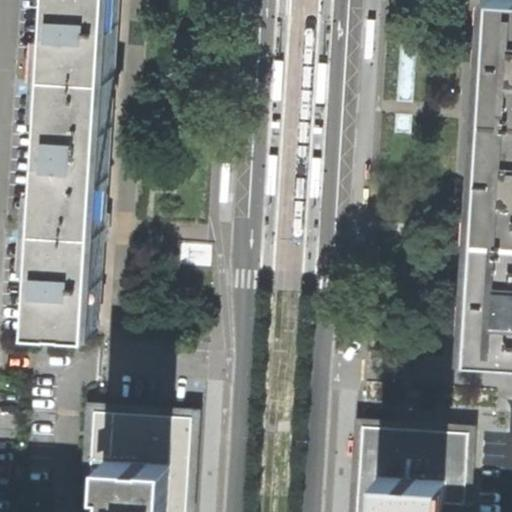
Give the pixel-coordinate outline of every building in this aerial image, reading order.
[(54,0),(50,68),(111,71),(112,52),(115,0),(54,0)] [(511,0),(497,0),(494,57),(490,116),(511,117),(511,0)] [(372,17),(368,17),(367,56),(375,57),(375,52),(377,17),(372,17)] [(279,102),(283,102),(285,62),(276,62),(276,67),(275,102),(279,102)] [(322,65),(318,65),(316,104),(325,105),(325,100),(326,65),(322,65)] [(50,68),(41,222),(102,225),(107,148),(111,71),(50,68)] [(511,238),(511,117),(490,116),(486,176),(482,236),(511,238)] [(273,195),(277,195),(278,156),(270,155),(270,160),(268,195),(273,195)] [(317,159),(313,159),(312,198),(320,199),(320,193),(322,159),(317,159)] [(225,202),(233,202),(235,163),(227,162),(227,167),(225,202)] [(41,222),(35,325),(58,327),(58,333),(72,334),(72,336),(93,338),(93,329),(96,329),(101,236),(102,225),(41,222)] [(511,358),(511,238),(482,236),(479,296),(475,356),(511,358)] [(188,511),(191,464),(194,416),(95,407),(90,493),(109,494),(108,511),(188,511)] [(443,511),(444,502),(470,504),(475,434),(415,430),(367,427),(361,511),(443,511)]
